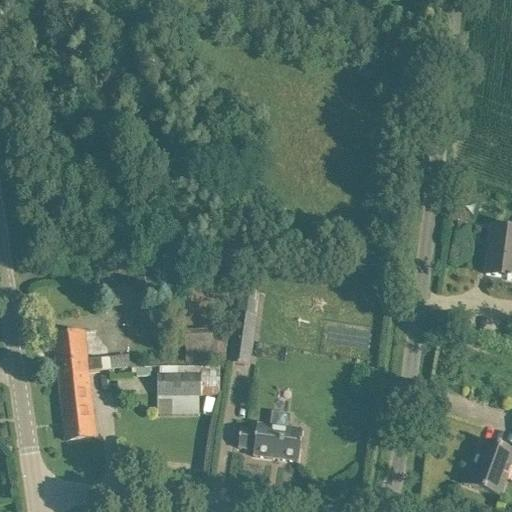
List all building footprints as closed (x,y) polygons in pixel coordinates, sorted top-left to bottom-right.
[(492,228),(486,275),(507,278),(507,281),(510,281),(511,279),(511,278),(511,230),(511,231),(492,228)] [(105,306),(170,302),(169,280),(103,284),(105,306)] [(255,320),(253,320),(235,317),(230,357),(229,366),(248,368),(255,320)] [(186,364),(226,363),(225,331),(184,332),(186,364)] [(73,335),(53,338),(58,377),(88,373),(101,371),(100,359),(86,361),(83,334),(73,335)] [(127,357),(109,359),(110,371),(128,369),(127,357)] [(198,376),(156,376),(156,416),(198,416),(198,397),(219,396),(219,367),(198,368),(198,376)] [(88,373),(58,377),(66,442),(95,439),(88,373)] [(241,430),(238,450),(244,450),(254,451),(253,458),(298,463),(302,432),(287,430),(289,417),(270,415),(269,427),(257,426),(256,432),(241,430)] [(499,498),(511,462),(511,453),(483,443),(477,458),(474,457),(463,485),(499,498)]
